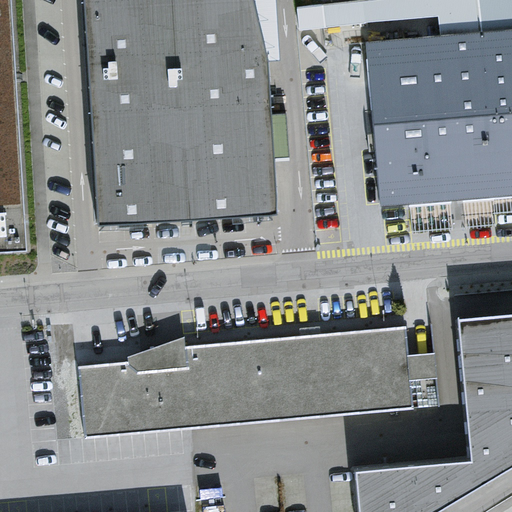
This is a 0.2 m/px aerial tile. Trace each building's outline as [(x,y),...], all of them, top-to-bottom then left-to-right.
[(0,0),(0,250),(28,249),(11,0),(0,0)] [(260,0),(84,0),(98,214),(274,203),(260,0)] [(475,0),(348,0),(321,3),(324,25),(438,14),(440,35),(478,31),(475,0)] [(511,0),(475,0),(478,31),(511,28),(511,0)] [(511,193),(511,28),(478,31),(440,35),(361,42),(377,206),(511,193)] [(350,461),(354,511),(423,511),(511,460),(511,309),(459,314),(471,450),(350,461)] [(132,367),(80,372),(87,442),(416,410),(406,329),(190,351),(188,339),(132,359),(132,367)]
